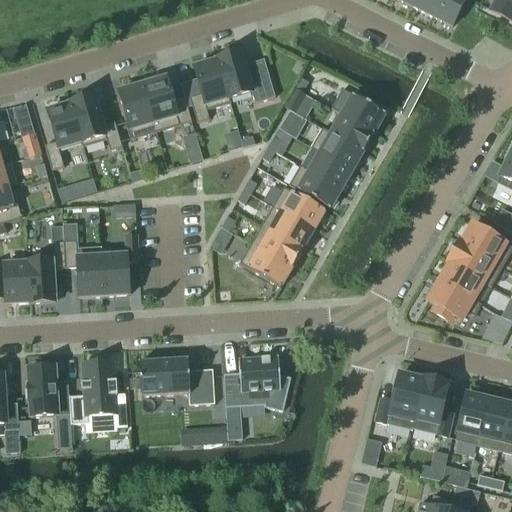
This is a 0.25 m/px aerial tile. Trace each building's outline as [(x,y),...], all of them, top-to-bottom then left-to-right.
[(412,11),(417,0),(393,0),(393,2),(412,11)] [(431,21),(441,0),(417,0),(412,11),(431,21)] [(441,0),(431,21),(451,31),(466,0),(441,0)] [(511,0),(496,0),(490,13),(511,24),(511,22),(511,0)] [(274,101),(263,63),(244,69),(240,57),(217,64),(229,107),(230,107),(229,102),(251,96),(254,107),(274,101)] [(229,107),(217,64),(193,71),(201,98),(189,102),(197,127),(208,123),(206,114),(229,107)] [(191,126),(184,101),(172,104),(165,81),(141,88),(155,136),(191,126)] [(307,86),(300,82),(294,92),(302,96),(307,86)] [(155,136),(141,88),(117,95),(131,143),(155,136)] [(294,117),(305,99),(294,93),(284,110),(284,111),(289,114),(294,117)] [(373,138),(384,118),(341,93),(330,113),(340,119),(373,138)] [(114,126),(102,130),(94,100),(70,107),(83,151),(106,144),(109,155),(121,151),(114,126)] [(83,151),(70,107),(46,114),(55,146),(44,150),(51,174),(63,171),(58,153),(80,146),(82,151),(83,151)] [(373,138),(340,119),(330,137),(321,132),(321,133),(362,157),(373,138)] [(23,126),(17,128),(21,142),(27,140),(34,138),(30,124),(23,126)] [(362,157),(321,133),(310,151),(319,156),(351,175),(362,157)] [(254,148),(252,141),(240,144),(243,152),(254,148)] [(280,145),(273,141),(267,151),(274,155),(280,145)] [(40,158),(38,149),(22,154),(25,163),(40,158)] [(268,166),(274,155),(267,151),(261,162),(268,166)] [(310,151),(299,170),(341,194),(351,175),(319,156),(310,151)] [(511,194),(511,153),(495,186),(511,194)] [(0,191),(16,188),(10,167),(0,169),(0,191)] [(46,179),(43,168),(36,170),(39,181),(46,179)] [(341,194),(299,170),(288,190),(329,213),(341,194)] [(143,181),(141,174),(129,177),(131,185),(143,181)] [(250,198),(256,188),(248,183),(242,194),(250,198)] [(16,189),(16,188),(0,191),(0,227),(21,222),(12,190),(16,189)] [(324,215),(283,191),(272,211),(313,234),(324,215)] [(244,208),(250,198),(242,194),(236,204),(244,208)] [(313,234),(272,211),(261,229),(302,253),(313,234)] [(234,225),(227,221),(221,231),(228,235),(234,225)] [(302,253),(261,229),(250,248),(291,272),(302,253)] [(458,246),(458,247),(501,272),(511,253),(511,252),(471,229),(460,247),(458,246)] [(231,238),(220,232),(216,240),(226,246),(231,238)] [(137,239),(124,240),(125,259),(101,260),(103,300),(128,299),(126,266),(138,265),(137,239)] [(103,300),(101,260),(77,262),(76,245),(63,246),(65,272),(77,271),(78,302),(103,300)] [(53,273),(65,272),(63,246),(51,247),(52,260),(27,262),(30,307),(55,305),(53,273)] [(501,272),(458,247),(447,266),(490,291),(501,272)] [(291,272),(250,248),(239,267),(280,291),(291,272)] [(30,307),(27,262),(26,262),(26,267),(0,268),(0,302),(4,302),(5,308),(30,307)] [(490,291),(447,266),(449,267),(438,285),(479,309),(480,308),(472,304),(482,287),(490,291)] [(479,309),(438,285),(427,305),(435,310),(432,315),(448,324),(451,319),(460,324),(465,315),(473,320),(479,309)] [(488,328),(506,337),(511,327),(493,317),(488,328)] [(278,361),(238,363),(239,378),(223,379),(225,411),(239,410),(265,408),(264,411),(282,415),(289,383),(279,380),(278,361)] [(138,366),(140,400),(188,397),(188,410),(214,408),(212,374),(188,375),(187,363),(138,366)] [(84,400),(68,401),(69,418),(70,429),(88,427),(87,420),(113,418),(114,433),(116,432),(127,432),(125,399),(116,400),(115,385),(113,385),(112,366),(82,368),(83,387),(81,387),(81,395),(84,395),(84,400)] [(55,388),(54,372),(27,373),(28,389),(27,390),(28,405),(29,405),(30,421),(56,420),(57,420),(57,418),(69,418),(67,387),(55,388)] [(411,434),(423,382),(422,382),(422,383),(399,378),(398,378),(392,405),(380,402),(374,425),(387,428),(411,434)] [(0,379),(0,427),(4,427),(4,435),(18,434),(17,426),(16,407),(4,408),(2,379),(0,379)] [(447,388),(423,382),(411,434),(412,432),(434,438),(447,441),(453,417),(441,414),(447,388)] [(476,450),(487,403),(465,398),(454,445),(476,450)] [(497,455),(508,408),(487,403),(476,450),(497,455)] [(511,458),(511,409),(508,408),(497,455),(511,458)] [(239,410),(225,411),(227,444),(241,443),(239,410)] [(57,420),(56,420),(58,453),(71,452),(70,429),(69,418),(57,418),(57,420)] [(31,440),(30,425),(17,426),(18,434),(18,441),(31,440)] [(453,489),(455,479),(443,476),(440,486),(453,489)] [(489,492),(491,482),(478,479),(476,489),(489,492)] [(503,485),(491,482),(489,492),(501,495),(503,485)] [(470,511),(472,509),(476,510),(479,496),(466,493),(455,490),(452,504),(449,511),(470,511)] [(449,511),(452,504),(432,500),(429,509),(419,507),(417,511),(449,511)]
